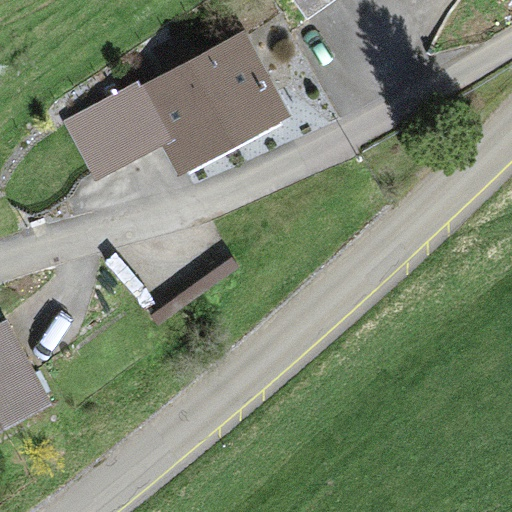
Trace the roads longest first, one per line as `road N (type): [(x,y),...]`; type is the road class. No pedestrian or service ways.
road 1 (tertiary): [(511,110),(279,338),(71,511)]
road 2 (residential): [(511,36),(238,178),(0,258)]
